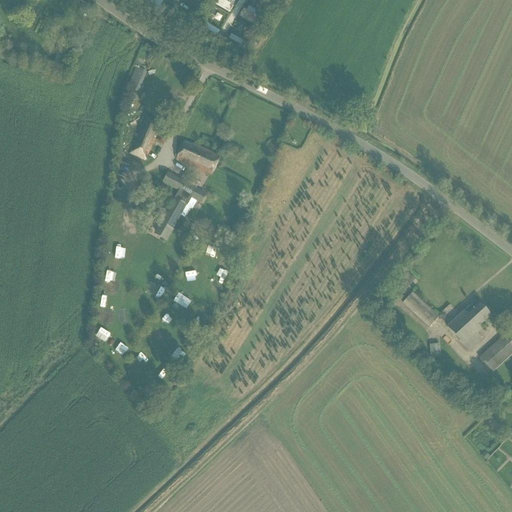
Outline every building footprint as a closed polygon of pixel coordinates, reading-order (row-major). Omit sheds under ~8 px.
[(150,0),(147,5),(157,11),(163,0),(150,0)] [(187,6),(183,17),(193,20),(197,10),(187,6)] [(184,22),(181,27),(186,31),(189,26),(184,22)] [(135,68),(127,82),(137,87),(145,73),(135,68)] [(145,118),(141,127),(129,154),(145,161),(161,125),(145,118)] [(183,143),(179,152),(176,160),(211,175),(220,158),(206,151),(194,146),(183,143)] [(175,200),(162,223),(172,229),(180,216),(186,206),(190,198),(196,202),(199,203),(204,195),(185,184),(178,179),(172,188),(180,193),(175,200)] [(157,180),(151,188),(159,195),(165,187),(160,182),(157,180)] [(149,228),(154,221),(146,216),(141,223),(149,228)] [(429,328),(438,318),(411,294),(402,304),(429,328)] [(471,305),(464,311),(447,328),(469,352),(482,339),(477,334),(481,330),(479,327),(490,316),(479,304),(473,308),(471,305)] [(511,341),(506,334),(498,341),(479,359),(492,373),(511,354),(511,341)]
